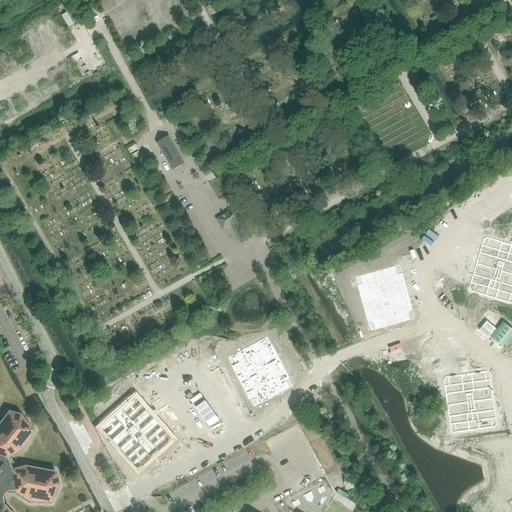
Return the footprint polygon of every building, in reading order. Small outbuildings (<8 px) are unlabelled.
[(169,136),(157,143),(173,170),(184,163),(169,136)] [(230,225),(241,244),(252,237),(236,208),(217,219),(223,229),(230,225)] [(482,245),(471,283),(475,284),(473,292),(509,303),(511,295),(511,244),(489,238),(486,246),(482,245)] [(361,284),(357,285),(368,323),(372,322),(374,330),(410,320),(408,312),(413,311),(402,272),(398,273),(395,265),(359,276),(361,284)] [(257,406),(290,388),(286,381),(290,379),(272,344),(268,346),(264,338),(231,356),(234,363),(231,365),(249,401),(253,398),(257,406)] [(449,385),(444,386),(450,425),(454,425),(456,433),(493,427),(492,419),(496,419),(490,379),(486,380),(485,371),(448,377),(449,385)] [(128,400),(101,426),(107,432),(104,435),(131,464),(135,461),(141,467),(168,441),(162,435),(165,432),(138,403),(134,406),(128,400)] [(0,511),(10,511),(3,504),(1,496),(6,491),(7,490),(13,490),(13,491),(29,501),(50,502),(59,484),(57,471),(25,465),(11,469),(6,458),(23,449),(33,431),(21,414),(8,410),(0,420),(0,511)] [(496,508),(491,511),(510,511),(511,511),(506,501),(506,502),(501,505),(496,508)]
